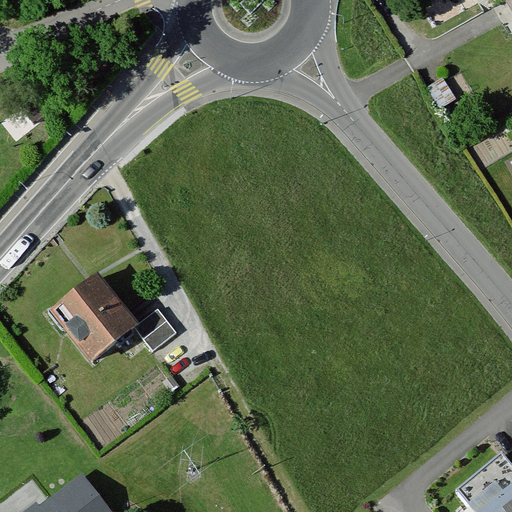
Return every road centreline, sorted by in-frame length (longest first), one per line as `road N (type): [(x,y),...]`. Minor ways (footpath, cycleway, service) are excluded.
road 1 (residential): [(293,47),(511,304)]
road 2 (secondary): [(204,46),(145,99),(0,261)]
road 3 (residential): [(133,0),(0,59)]
